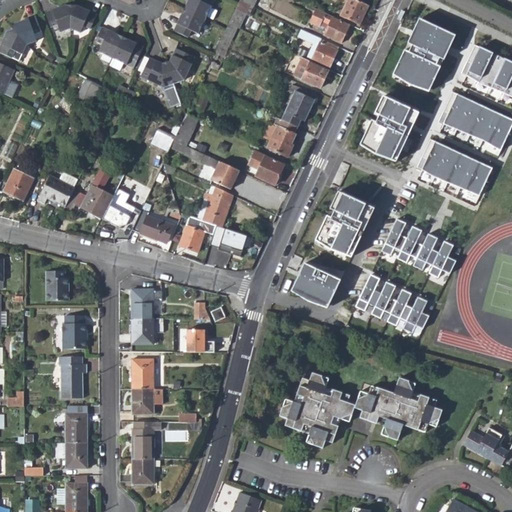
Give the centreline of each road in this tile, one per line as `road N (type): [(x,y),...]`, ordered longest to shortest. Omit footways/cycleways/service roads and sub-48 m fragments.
road 1 (tertiary): [(259,294),(394,0)]
road 2 (residential): [(109,258),(110,487),(118,511)]
road 3 (tertiary): [(199,505),(259,294)]
road 4 (residential): [(239,458),(285,476),(410,501)]
road 5 (residential): [(109,258),(259,294)]
road 6 (residential): [(511,504),(483,481),(446,474),(410,501)]
